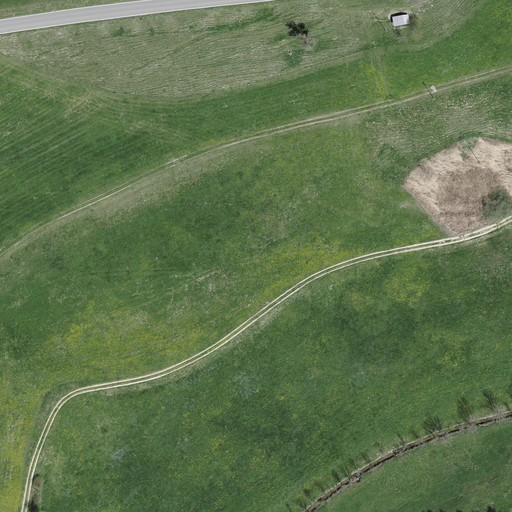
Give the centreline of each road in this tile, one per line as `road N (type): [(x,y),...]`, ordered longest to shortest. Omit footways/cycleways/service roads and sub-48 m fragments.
road 1 (track): [(511,218),(327,269),(215,347),(159,373),(60,400),(39,440),(27,511)]
road 2 (tertiary): [(214,0),(0,27)]
